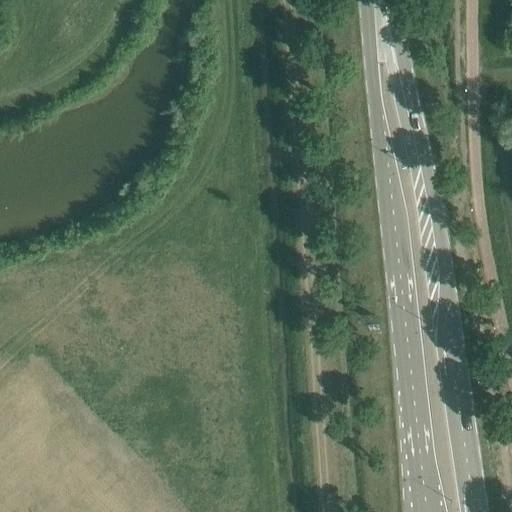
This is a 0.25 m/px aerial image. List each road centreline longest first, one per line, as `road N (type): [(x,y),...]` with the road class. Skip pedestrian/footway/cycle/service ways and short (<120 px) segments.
road 1 (secondary): [(475,511),(416,126),(385,0)]
road 2 (secondary): [(375,0),(376,126),(421,511)]
road 3 (track): [(285,0),(320,511)]
road 4 (track): [(253,511),(220,0)]
